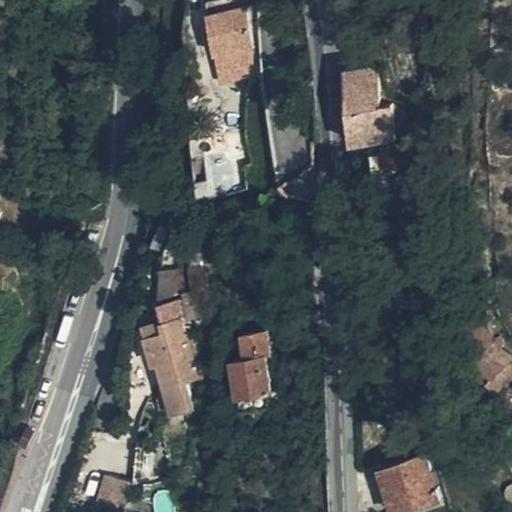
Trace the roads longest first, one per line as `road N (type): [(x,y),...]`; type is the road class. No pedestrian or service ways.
road 1 (tertiary): [(37,511),(128,202),(133,0)]
road 2 (tertiary): [(345,511),(343,243),(327,0)]
